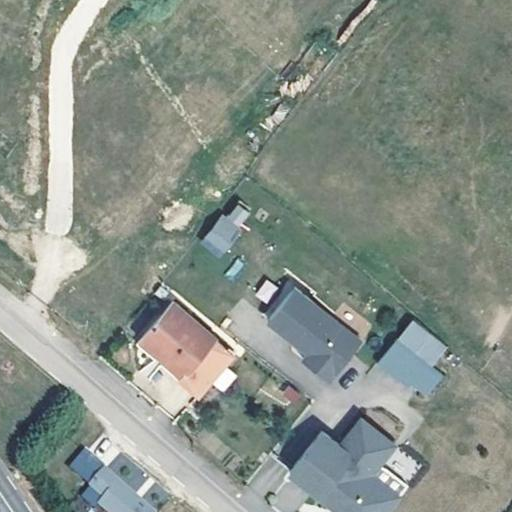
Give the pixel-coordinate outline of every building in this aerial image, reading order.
[(0,0),(0,230),(96,329),(365,0),(0,0)] [(222,258),(249,212),(230,201),(203,246),(222,258)] [(268,304),(278,286),(264,279),(255,297),(268,304)] [(291,283),(264,316),(304,348),(312,354),(306,361),(334,383),(366,343),(291,283)] [(238,358),(173,303),(138,345),(203,398),(238,358)] [(400,346),(381,370),(408,393),(412,388),(416,391),(431,403),(446,384),(400,346)] [(312,354),(304,348),(298,355),(306,361),(312,354)] [(295,408),(304,396),(288,385),(280,396),(295,408)] [(329,433),(296,474),(342,511),(341,511),(394,511),(414,488),(386,466),(401,448),(368,421),(346,448),(329,433)] [(401,448),(386,466),(414,488),(429,470),(401,448)] [(106,466),(143,496),(156,481),(119,451),(106,466)] [(137,511),(98,479),(84,496),(98,507),(94,511),(137,511)]
